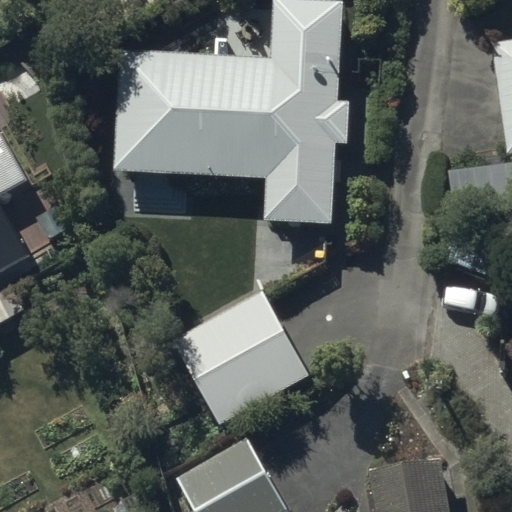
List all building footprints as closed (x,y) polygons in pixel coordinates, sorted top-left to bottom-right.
[(122,54),(116,172),(268,180),(265,223),(334,227),(338,147),(352,148),(355,106),(341,105),(347,3),(296,0),(277,0),(277,13),(263,12),(263,22),(211,19),(209,58),(122,54)] [(192,0),(143,0),(147,5),(155,0),(170,0),(176,9),(192,0)] [(511,42),(492,45),(509,158),(511,157),(511,42)] [(0,275),(36,256),(0,190),(0,275)] [(266,285),(208,315),(229,358),(183,382),(215,442),(230,434),(226,427),(316,380),(266,285)] [(183,407),(149,414),(160,471),(194,465),(183,407)] [(288,511),(249,438),(178,477),(196,511),(288,511)] [(458,511),(451,459),(370,471),(375,511),(458,511)]
